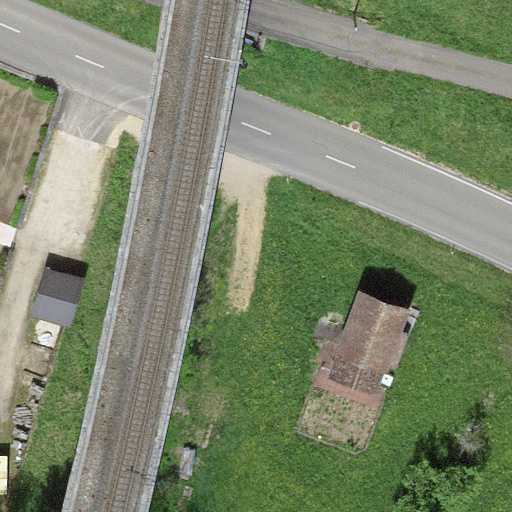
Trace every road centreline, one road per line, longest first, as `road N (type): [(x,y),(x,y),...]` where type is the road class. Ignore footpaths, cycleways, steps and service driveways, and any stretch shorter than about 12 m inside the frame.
road 1 (tertiary): [(0,22),(511,236)]
road 2 (unclassified): [(511,88),(217,0)]
